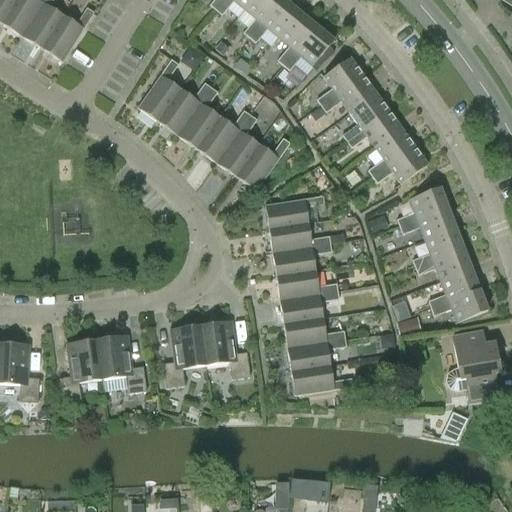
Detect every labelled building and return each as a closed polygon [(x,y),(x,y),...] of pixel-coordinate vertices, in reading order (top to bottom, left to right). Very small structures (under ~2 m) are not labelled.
[(35,0),(35,1),(33,0),(16,0),(0,26),(21,39),(45,0),(35,0)] [(0,0),(0,26),(16,0),(0,0)] [(54,0),(45,0),(21,39),(41,52),(62,18),(49,10),(54,0)] [(215,13),(225,0),(214,0),(208,8),(215,13)] [(221,18),(229,8),(233,3),(244,12),(253,0),(225,0),(215,13),(221,18)] [(254,21),(250,26),(242,35),(248,40),(281,1),(280,0),(253,0),(244,12),(254,21)] [(255,46),(263,36),(267,31),(277,40),(298,15),(281,1),(248,40),(255,46)] [(86,10),(76,26),(62,18),(41,52),(62,65),(93,15),(86,10)] [(282,68),(315,28),(298,15),(277,40),(288,49),(276,63),(282,68)] [(312,68),(332,43),(315,28),(282,68),(288,73),(300,59),(312,68)] [(224,55),(229,49),(220,43),(215,49),(224,55)] [(320,109),(362,79),(349,60),(322,79),(331,91),(315,102),(320,109)] [(156,124),(179,92),(166,83),(177,67),(170,62),(136,110),(156,124)] [(362,79),(320,109),(325,115),(340,104),(348,115),(375,96),(362,79)] [(179,92),(156,124),(176,138),(210,90),(203,86),(192,101),(179,92)] [(272,95),(278,99),(282,94),(276,89),(272,95)] [(210,90),(176,138),(196,152),(219,119),(205,110),(216,95),(210,90)] [(375,96),(348,115),(356,127),(341,138),(346,144),(388,114),(375,96)] [(219,119),(196,152),(215,166),(249,118),(243,113),(232,129),(219,119)] [(350,151),(361,143),(366,140),(374,151),(400,132),(388,114),(346,144),(350,151)] [(249,118),(215,166),(235,180),(258,147),(245,138),(256,123),(249,118)] [(400,132),(374,151),(382,162),(367,173),(371,180),(413,149),(400,132)] [(282,141),(274,151),(271,156),(258,147),(235,180),(255,194),(289,146),(282,141)] [(400,187),(426,168),(413,149),(371,180),(376,186),(391,175),(400,187)] [(398,230),(447,211),(438,190),(408,202),(413,215),(395,222),(398,230)] [(322,199),(309,201),(264,208),(267,232),(307,226),(304,210),(323,207),(322,199)] [(447,211),(398,230),(401,237),(419,230),(424,243),(454,232),(447,211)] [(389,229),(384,217),(369,223),(374,235),(389,229)] [(271,256),(329,247),(328,239),(309,242),(307,226),(267,232),(271,256)] [(429,256),(423,259),(411,263),(414,271),(462,252),(454,232),(424,243),(429,256)] [(275,280),(314,273),(312,258),(330,255),(329,247),(271,256),(275,280)] [(417,278),(429,273),(435,271),(440,284),(470,272),(462,252),(414,271),(417,278)] [(470,272),(440,284),(445,297),(427,304),(430,311),(478,293),(470,272)] [(278,303),(336,294),(335,286),(317,289),(314,273),(275,280),(278,303)] [(455,326),(486,314),(478,293),(430,311),(433,319),(450,312),(455,326)] [(282,327),(322,321),(319,305),(338,302),(336,294),(278,303),(282,327)] [(416,318),(397,324),(402,339),(421,334),(416,318)] [(343,334),(330,336),(324,337),(322,321),(282,327),(286,351),(344,342),(343,334)] [(200,332),(200,328),(199,329),(205,368),(228,365),(231,383),(249,380),(246,356),(234,357),(230,324),(215,326),(216,330),(200,332)] [(184,331),(169,333),(174,365),(162,367),(165,391),(184,389),(181,371),(205,368),(199,329),(199,332),(184,334),(184,331)] [(454,353),(457,370),(454,371),(447,376),(445,384),(450,392),(458,394),(466,392),(468,406),(496,402),(492,376),(498,376),(493,347),(483,348),(480,335),(452,340),(455,353),(454,353)] [(97,346),(96,343),(101,382),(102,382),(103,394),(126,390),(127,397),(145,394),(142,370),(131,371),(126,339),(111,341),(112,344),(97,346)] [(289,374),(329,368),(326,352),(345,350),(344,342),(286,351),(289,374)] [(80,345),(65,347),(70,380),(58,381),(62,406),(80,403),(78,385),(101,382),(96,343),(95,343),(95,346),(80,348),(80,345)] [(0,349),(0,386),(19,387),(18,405),(37,406),(38,381),(26,381),(28,348),(13,347),(13,351),(0,349)] [(293,399),(351,390),(350,381),(331,384),(329,368),(289,374),(293,399)] [(48,421),(48,412),(40,412),(40,421),(48,421)] [(456,445),(457,443),(467,421),(452,414),(441,438),(440,441),(456,445)] [(329,485),(290,481),(288,500),(327,505),(329,485)] [(287,498),(288,485),(275,485),(275,497),(287,498)]
